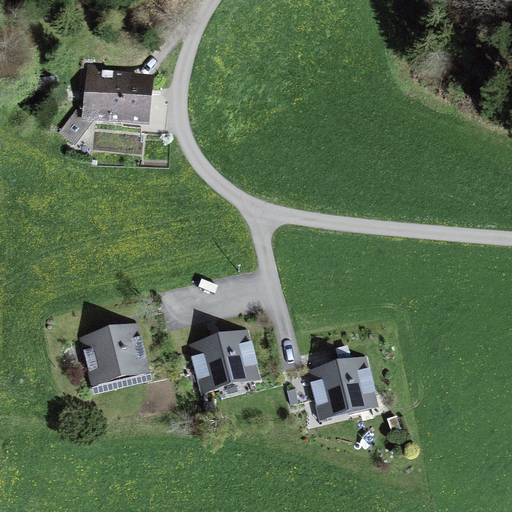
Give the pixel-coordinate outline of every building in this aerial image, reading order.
[(95,68),(94,82),(104,83),(106,69),(95,68)] [(146,121),(150,87),(104,83),(94,82),(91,108),(91,116),(101,117),(146,121)] [(91,116),(91,108),(82,107),(58,122),(68,137),(101,117),(91,116)] [(134,331),(87,343),(96,380),(143,368),(134,331)] [(252,374),(243,337),(197,350),(206,386),(252,374)] [(360,364),(315,375),(324,413),(369,401),(360,364)]
